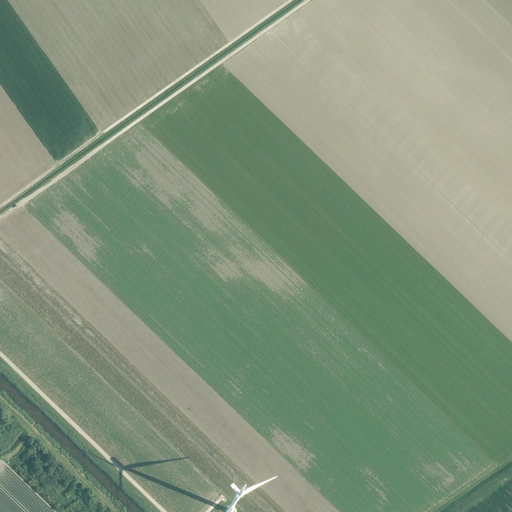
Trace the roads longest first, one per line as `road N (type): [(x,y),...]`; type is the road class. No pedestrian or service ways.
road 1 (track): [(0,217),(308,0)]
road 2 (track): [(0,354),(163,511)]
road 3 (track): [(0,399),(116,511)]
